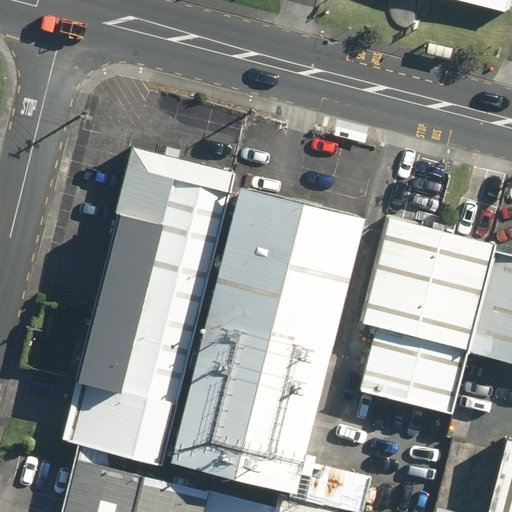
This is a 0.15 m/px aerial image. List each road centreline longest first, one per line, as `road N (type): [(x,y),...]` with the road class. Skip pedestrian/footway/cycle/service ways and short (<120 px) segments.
road 1 (tertiary): [(511,124),(65,12)]
road 2 (residential): [(65,12),(0,286)]
